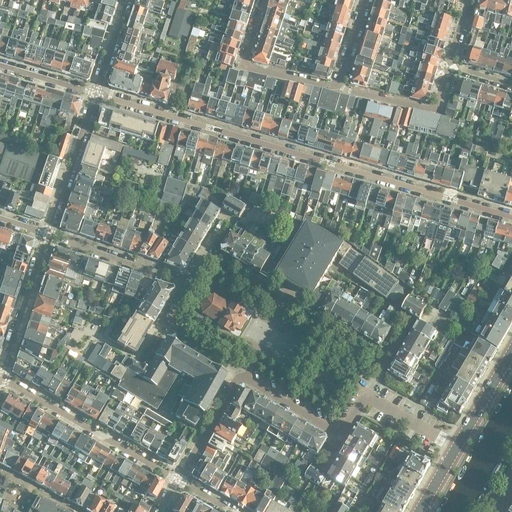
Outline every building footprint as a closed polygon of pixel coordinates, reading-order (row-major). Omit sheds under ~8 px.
[(66,0),(66,3),(71,4),(70,8),(75,9),(77,0),(66,0)] [(77,0),(75,9),(80,11),(81,7),(87,9),(89,0),(77,0)] [(100,0),(99,6),(115,10),(117,3),(108,0),(107,0),(100,0)] [(137,0),(135,0),(133,7),(148,11),(160,15),(163,7),(151,4),(137,0)] [(183,0),(180,0),(178,9),(184,11),(185,6),(189,7),(190,2),(183,0)] [(228,2),(234,4),(252,8),(254,0),(228,0),(228,2)] [(272,0),(269,10),(290,17),(293,8),(272,0)] [(289,0),(271,0),(272,0),(293,8),(295,9),(296,5),(289,2),(289,0)] [(328,0),(336,2),(334,7),(351,12),(353,3),(342,0),(328,0)] [(376,0),(373,9),(390,14),(402,18),(403,13),(392,9),(393,5),(376,0)] [(440,0),(440,2),(438,9),(437,14),(445,16),(446,13),(442,11),(443,7),(447,8),(448,4),(449,4),(449,0),(440,0)] [(449,0),(449,4),(445,16),(449,18),(452,19),(453,15),(450,14),(453,5),(456,6),(458,0),(449,0)] [(479,0),(476,10),(474,17),(476,18),(483,19),(485,13),(488,0),(479,0)] [(488,0),(485,13),(484,19),(488,20),(490,14),(494,15),(497,0),(488,0)] [(497,0),(494,15),(493,22),(501,24),(503,17),(506,0),(497,0)] [(511,1),(507,0),(506,0),(503,17),(501,24),(506,25),(507,18),(511,19),(511,18),(511,1)] [(217,9),(232,13),(249,17),(252,8),(234,4),(228,2),(228,4),(226,5),(225,7),(218,6),(217,9)] [(86,11),(97,14),(112,18),(115,10),(99,6),(89,3),(86,11)] [(0,12),(7,15),(9,8),(7,7),(1,6),(0,6),(0,5),(0,12)] [(133,7),(130,15),(146,19),(155,22),(156,19),(151,18),(152,16),(147,14),(148,11),(133,7)] [(324,13),(332,15),(348,21),(351,12),(334,7),(333,11),(328,9),(320,7),(319,9),(317,8),(316,10),(324,13)] [(17,17),(19,11),(12,9),(9,8),(7,15),(17,18),(17,17)] [(177,9),(168,36),(180,40),(181,36),(187,38),(195,13),(184,11),(178,9),(177,9)] [(373,9),(371,17),(387,22),(389,18),(404,23),(405,19),(390,14),(373,9)] [(230,18),(229,22),(246,26),(249,17),(232,13),(222,10),(221,15),(230,18)] [(269,10),(266,19),(282,24),(295,27),(296,23),(289,21),(290,17),(269,10)] [(330,19),(329,24),(345,29),(348,21),(332,15),(324,13),(316,10),(315,15),(323,17),(330,19)] [(29,13),(19,11),(17,17),(27,20),(29,13)] [(89,20),(94,22),(108,25),(109,26),(112,18),(97,14),(92,12),(89,20)] [(426,20),(433,22),(450,27),(452,19),(449,18),(436,14),(434,18),(429,16),(428,18),(427,18),(426,20)] [(130,15),(128,22),(143,26),(145,22),(153,26),(155,22),(146,19),(130,15)] [(371,17),(368,25),(385,31),(399,35),(400,30),(386,26),(387,22),(371,17)] [(426,28),(431,30),(447,35),(450,27),(433,22),(418,17),(417,22),(426,25),(426,28)] [(471,28),(479,30),(481,31),(484,20),(476,18),(474,17),(471,28)] [(75,18),(73,25),(80,27),(82,20),(75,18)] [(266,19),(263,27),(279,32),(285,34),(286,29),(297,33),(298,29),(295,27),(282,24),(266,19)] [(64,28),(66,23),(57,20),(55,26),(64,28)] [(87,27),(94,29),(105,32),(108,25),(94,22),(88,20),(86,27),(87,27)] [(127,29),(127,30),(142,35),(142,34),(153,37),(154,33),(142,29),(143,26),(128,22),(125,29),(126,30),(126,29),(127,29)] [(219,27),(226,29),(243,35),(246,26),(229,22),(227,25),(221,23),(219,27)] [(72,31),(74,25),(66,23),(65,29),(72,31)] [(313,28),(326,33),(342,38),(345,29),(329,24),(327,28),(314,24),(313,28)] [(368,25),(365,34),(382,39),(383,34),(391,37),(392,33),(385,31),(368,25)] [(83,34),(84,28),(75,26),(73,32),(83,34)] [(225,34),(224,37),(241,43),(243,35),(226,29),(219,27),(216,26),(215,30),(225,34)] [(84,28),(83,34),(91,36),(94,29),(87,27),(86,27),(85,27),(84,28)] [(279,32),(263,27),(260,35),(277,41),(287,44),(288,42),(289,40),(283,38),(285,34),(279,32)] [(325,36),(323,41),(340,46),(342,38),(326,33),(313,28),(312,32),(325,36)] [(465,45),(461,60),(463,63),(469,65),(474,48),(478,36),(479,30),(471,28),(469,35),(473,36),(470,47),(465,45)] [(20,42),(15,60),(24,62),(29,45),(25,44),(27,35),(28,30),(24,29),(20,42)] [(105,32),(94,29),(91,36),(102,39),(103,39),(105,32)] [(193,29),(191,36),(198,39),(200,31),(198,30),(193,29)] [(4,30),(0,40),(0,55),(5,57),(10,40),(7,39),(9,31),(4,30)] [(127,30),(124,37),(139,42),(140,42),(150,45),(151,40),(141,37),(142,35),(127,30)] [(416,35),(428,38),(445,44),(447,35),(431,30),(430,34),(417,31),(416,35)] [(12,32),(10,40),(5,57),(15,60),(20,42),(23,32),(18,31),(18,34),(12,32)] [(33,32),(29,45),(24,62),(33,65),(38,48),(34,47),(38,34),(33,32)] [(365,34),(363,42),(384,49),(388,51),(390,45),(381,42),(382,39),(365,34)] [(277,41),(260,35),(257,44),(274,49),(275,45),(291,50),(292,46),(287,44),(277,41)] [(400,35),(398,44),(403,46),(406,36),(400,35)] [(420,46),(426,47),(442,52),(445,44),(428,38),(416,35),(415,39),(422,42),(420,46)] [(496,35),(485,70),(494,72),(499,55),(495,54),(500,37),(496,35)] [(102,39),(91,36),(91,37),(89,45),(97,48),(97,47),(100,48),(102,39)] [(474,48),(469,65),(477,67),(482,50),(478,49),(482,37),(478,36),(474,48)] [(124,37),(121,45),(137,50),(141,51),(144,44),(139,42),(124,37)] [(195,47),(197,39),(191,37),(188,45),(191,46),(195,47)] [(208,42),(213,43),(221,46),(238,52),(241,43),(224,37),(222,41),(210,37),(208,42)] [(38,48),(33,65),(42,68),(47,51),(51,40),(46,38),(43,49),(38,48)] [(300,43),(321,49),(337,55),(340,46),(323,41),(322,44),(302,38),(300,43)] [(47,51),(42,68),(52,70),(57,53),(60,43),(51,40),(47,51)] [(482,50),(477,67),(485,70),(494,41),(490,40),(487,52),(482,50)] [(363,42),(360,50),(377,56),(382,57),(384,49),(379,48),(363,42)] [(57,53),(52,70),(61,73),(66,56),(69,45),(60,43),(57,53)] [(219,50),(218,54),(235,60),(238,52),(221,46),(213,43),(211,47),(219,50)] [(511,73),(511,43),(508,58),(503,75),(511,77),(511,73)] [(257,44),(254,52),(271,58),(278,60),(280,61),(285,62),(287,58),(273,53),(274,49),(257,44)] [(121,45),(119,53),(134,57),(148,62),(150,58),(140,55),(141,51),(137,50),(121,45)] [(187,45),(185,53),(192,55),(195,48),(187,45)] [(319,54),(318,58),(334,63),(337,55),(321,49),(307,45),(306,49),(319,54)] [(499,55),(494,72),(503,75),(508,58),(511,46),(507,45),(506,49),(505,49),(503,56),(499,55)] [(80,79),(85,61),(87,55),(88,50),(89,47),(84,46),(79,60),(75,59),(70,76),(80,79)] [(418,54),(423,56),(440,61),(442,52),(426,47),(420,46),(418,54)] [(75,59),(76,56),(78,50),(69,47),(66,56),(61,73),(70,76),(75,59)] [(360,50),(358,58),(374,63),(381,66),(384,58),(377,56),(360,50)] [(271,58),(254,52),(252,59),(254,62),(269,66),(270,62),(277,64),(278,60),(271,58)] [(422,60),(421,64),(437,69),(440,61),(423,56),(418,54),(410,52),(409,56),(422,60)] [(119,53),(116,60),(138,67),(139,63),(140,64),(142,60),(134,57),(119,53)] [(203,59),(215,63),(221,65),(227,66),(232,68),(235,60),(218,54),(217,58),(204,54),(203,59)] [(85,61),(80,79),(87,81),(89,79),(97,58),(87,55),(85,61)] [(304,63),(315,66),(332,72),(334,63),(318,58),(316,62),(305,58),(304,63)] [(358,58),(355,67),(371,72),(373,68),(389,73),(390,69),(381,66),(374,63),(358,58)] [(116,60),(113,71),(126,75),(133,78),(135,78),(137,71),(138,68),(138,67),(116,60)] [(152,87),(148,99),(153,101),(154,100),(163,103),(163,104),(167,105),(169,99),(171,92),(167,91),(171,79),(175,80),(179,65),(160,60),(155,79),(152,87)] [(147,68),(146,70),(149,71),(153,73),(156,65),(153,64),(151,63),(150,69),(147,68)] [(314,71),(312,76),(327,79),(330,77),(332,72),(315,66),(304,63),(302,67),(314,71)] [(408,69),(418,72),(435,78),(437,69),(421,64),(419,68),(409,65),(408,69)] [(371,72),(355,67),(352,75),(384,85),(386,80),(370,76),(371,72)] [(417,77),(415,81),(432,86),(435,78),(418,72),(408,69),(406,73),(417,77)] [(229,72),(226,83),(229,84),(235,85),(239,73),(239,72),(231,71),(230,70),(229,72)] [(129,93),(132,82),(125,80),(126,75),(113,71),(109,84),(109,85),(111,87),(110,87),(110,88),(111,88),(112,88),(116,89),(116,90),(129,93)] [(239,73),(235,85),(235,86),(244,88),(245,86),(248,74),(239,72),(239,73)] [(258,75),(249,73),(248,74),(245,86),(254,89),(258,75)] [(0,75),(0,106),(3,96),(8,78),(0,75)] [(267,77),(258,75),(255,85),(263,88),(267,78),(267,77)] [(352,75),(350,82),(352,85),(366,88),(368,84),(378,88),(380,84),(352,75)] [(8,78),(3,96),(0,106),(0,110),(4,111),(8,97),(12,99),(18,81),(8,78)] [(133,78),(132,82),(129,93),(138,96),(142,83),(143,81),(133,78)] [(267,78),(263,88),(273,91),(273,88),(276,80),(267,78)] [(276,80),(273,88),(282,91),(285,81),(286,80),(276,78),(276,80)] [(455,81),(451,95),(453,95),(453,96),(455,96),(459,97),(464,81),(458,79),(458,78),(455,80),(455,81)] [(406,87),(413,89),(429,95),(432,86),(415,81),(411,79),(410,83),(407,82),(406,87)] [(18,81),(12,99),(8,112),(13,114),(17,100),(22,102),(28,84),(18,81)] [(285,81),(282,91),(280,97),(289,100),(294,84),(285,82),(285,81)] [(459,97),(464,99),(468,100),(473,83),(470,82),(464,81),(459,97)] [(389,90),(388,93),(395,95),(398,84),(392,82),(389,90)] [(142,83),(138,96),(148,99),(152,87),(142,83)] [(473,83),(468,100),(472,101),(466,121),(471,122),(473,114),(476,103),(481,86),(473,83)] [(22,102),(20,110),(29,112),(37,87),(36,87),(28,84),(22,102)] [(190,101),(187,111),(197,114),(205,87),(195,84),(193,89),(190,100),(190,101)] [(294,84),(289,100),(289,101),(298,104),(301,94),(304,87),(294,84)] [(304,87),(301,94),(310,97),(313,87),(304,84),(304,87)] [(205,87),(197,114),(206,117),(211,99),(207,98),(208,93),(210,86),(206,85),(205,87)] [(411,95),(411,98),(425,101),(425,102),(428,100),(429,95),(413,89),(404,86),(403,91),(412,93),(411,95)] [(481,86),(476,103),(473,114),(478,115),(481,104),(485,105),(490,89),(481,86)] [(28,114),(28,116),(32,117),(32,115),(35,106),(40,107),(46,89),(37,87),(29,112),(28,114)] [(313,87),(310,97),(308,103),(317,106),(322,89),(313,87)] [(211,99),(206,117),(216,120),(221,102),(223,96),(222,96),(224,89),(219,88),(215,100),(211,99)] [(40,107),(38,112),(43,114),(39,126),(44,128),(49,110),(55,92),(46,89),(40,107)] [(322,89),(317,106),(317,108),(334,114),(340,94),(322,89)] [(490,89),(485,105),(489,106),(485,120),(490,121),(494,108),(498,91),(490,89)] [(498,91),(494,108),(491,117),(495,119),(497,114),(496,114),(498,109),(502,110),(507,94),(498,91)] [(49,110),(44,128),(49,129),(52,118),(56,119),(59,112),(64,95),(55,92),(49,110)] [(230,105),(225,122),(234,125),(239,107),(242,98),(242,96),(237,94),(233,106),(230,105)] [(334,114),(333,120),(342,122),(346,107),(350,97),(341,95),(340,94),(334,114)] [(511,95),(507,94),(502,110),(500,116),(510,119),(511,113),(511,110),(511,95)] [(59,112),(56,119),(66,122),(73,98),(64,95),(59,112)] [(221,102),(216,120),(224,122),(225,122),(230,105),(231,99),(223,96),(221,102)] [(446,115),(445,118),(451,119),(450,120),(459,122),(460,119),(453,117),(455,110),(460,112),(464,99),(459,97),(455,96),(452,105),(450,104),(448,104),(445,115),(446,115)] [(350,97),(346,107),(352,109),(353,107),(355,98),(350,97)] [(66,122),(63,129),(68,131),(73,117),(74,117),(76,117),(77,118),(82,103),(82,102),(80,100),(76,99),(73,98),(66,122)] [(239,107),(234,125),(242,127),(248,108),(243,107),(246,99),(242,98),(239,107)] [(355,98),(353,107),(365,111),(368,101),(355,98)] [(368,101),(365,111),(363,116),(372,119),(377,103),(368,101)] [(248,108),(242,127),(252,130),(259,105),(250,102),(248,108)] [(372,119),(367,136),(376,139),(382,120),(391,123),(395,107),(377,103),(372,119)] [(266,115),(261,133),(270,136),(275,118),(278,108),(277,107),(278,106),(277,106),(273,104),(269,116),(266,115)] [(259,105),(252,130),(261,133),(266,115),(261,114),(263,106),(259,105)] [(99,122),(98,126),(154,143),(160,124),(104,107),(101,115),(99,114),(96,121),(99,122)] [(404,109),(395,107),(391,123),(384,147),(388,149),(387,151),(392,153),(395,140),(399,126),(404,109)] [(275,118),(270,136),(279,138),(284,121),(279,119),(282,109),(278,108),(275,118)] [(399,126),(408,129),(414,111),(404,109),(399,126)] [(414,111),(408,129),(408,131),(436,137),(437,135),(441,118),(414,111)] [(285,116),(284,121),(279,138),(287,141),(292,123),(295,115),(290,113),(289,117),(285,116)] [(292,123),(287,141),(297,144),(302,126),(303,120),(299,119),(300,115),(295,114),(292,123)] [(302,126),(297,144),(305,146),(310,129),(313,118),(309,117),(308,121),(303,120),(302,126)] [(310,129),(305,146),(315,149),(320,131),(315,130),(319,119),(314,117),(310,129)] [(338,137),(333,154),(341,157),(347,139),(353,119),(347,117),(343,130),(344,131),(342,138),(338,137)] [(441,118),(437,135),(454,140),(458,127),(459,122),(450,120),(451,119),(445,118),(445,119),(441,118)] [(320,131),(315,149),(324,152),(329,134),(332,122),(327,121),(324,133),(320,131)] [(458,127),(456,133),(465,135),(466,132),(468,125),(459,122),(458,127)] [(160,124),(154,143),(163,146),(164,142),(165,142),(170,127),(160,124)] [(347,139),(341,157),(350,159),(355,142),(358,134),(353,133),(355,125),(351,124),(347,139)] [(329,134),(324,152),(333,154),(338,137),(339,132),(334,131),(336,126),(332,125),(329,134)] [(355,142),(350,159),(359,162),(365,145),(360,143),(365,127),(360,125),(355,142)] [(170,127),(165,142),(157,163),(167,166),(174,145),(178,133),(179,130),(170,127)] [(497,131),(494,141),(491,152),(491,154),(496,156),(503,131),(501,130),(498,129),(498,131),(497,131)] [(181,132),(176,147),(174,157),(178,158),(178,160),(182,161),(186,150),(191,133),(182,130),(181,133),(181,132)] [(493,133),(487,131),(484,138),(491,140),(493,133)] [(19,135),(13,133),(10,143),(16,145),(19,135)] [(191,133),(186,150),(185,155),(194,158),(195,153),(200,136),(191,133)] [(11,137),(2,134),(0,140),(9,144),(11,137)] [(92,135),(89,142),(106,148),(120,152),(122,146),(108,141),(94,136),(92,135)] [(200,136),(195,153),(199,154),(194,172),(199,174),(204,156),(210,139),(200,136)] [(210,139),(204,156),(199,174),(203,175),(209,157),(213,158),(218,141),(210,139)] [(374,147),(369,165),(377,168),(383,150),(384,147),(384,146),(380,145),(381,140),(377,139),(374,147)] [(20,140),(18,147),(29,151),(31,143),(20,140)] [(60,140),(54,158),(62,161),(68,143),(60,140)] [(392,153),(387,170),(396,173),(401,155),(403,149),(398,147),(399,141),(395,140),(392,153)] [(218,141),(213,158),(218,159),(213,176),(217,177),(222,161),(227,144),(218,141)] [(89,142),(86,154),(102,159),(106,148),(89,142)] [(401,155),(396,173),(405,176),(410,158),(409,158),(413,144),(409,143),(405,156),(401,155)] [(410,158),(405,176),(414,178),(419,161),(420,156),(416,155),(418,145),(414,143),(409,158),(410,158)] [(18,147),(14,146),(7,144),(0,164),(0,173),(2,174),(0,178),(0,188),(5,190),(7,183),(14,186),(16,179),(37,186),(52,192),(62,161),(29,151),(18,147)] [(227,144),(222,161),(217,177),(222,179),(227,162),(231,163),(236,146),(227,144)] [(369,165),(374,147),(365,145),(359,162),(369,165)] [(486,157),(488,150),(476,146),(471,145),(469,151),(470,152),(486,157)] [(236,146),(231,163),(236,165),(233,173),(238,174),(240,166),(245,149),(236,146)] [(122,152),(122,153),(157,163),(159,157),(124,147),(122,152)] [(245,149),(240,166),(238,174),(247,177),(249,169),(255,152),(245,149)] [(419,161),(414,178),(423,181),(428,163),(431,151),(427,149),(423,162),(419,161)] [(469,151),(462,149),(459,156),(468,159),(470,152),(469,151)] [(383,150),(377,168),(387,170),(392,153),(387,151),(383,150)] [(428,163),(423,181),(431,184),(432,184),(437,166),(438,162),(434,160),(436,152),(431,151),(428,163)] [(255,152),(249,169),(247,177),(251,178),(250,182),(255,183),(255,181),(258,171),(264,155),(255,152)] [(86,154),(82,165),(98,171),(102,159),(86,154)] [(437,166),(432,184),(440,186),(445,169),(450,156),(445,154),(442,163),(438,162),(437,166)] [(264,155),(258,171),(255,181),(260,182),(263,173),(268,174),(273,157),(264,155)] [(273,157),(268,174),(272,175),(267,193),(271,194),(276,177),(282,160),(273,157)] [(282,160),(276,177),(273,189),(282,191),(285,179),(286,180),(291,163),(282,160)] [(454,171),(450,189),(459,192),(459,191),(461,186),(468,162),(462,160),(458,172),(454,171)] [(445,169),(440,186),(450,189),(454,171),(457,163),(448,161),(445,169)] [(291,163),(286,180),(290,181),(286,194),(290,195),(295,182),(300,166),(291,163)] [(82,165),(79,175),(95,181),(103,183),(105,178),(97,176),(98,171),(82,165)] [(300,166),(295,182),(290,195),(292,196),(295,189),(302,191),(303,185),(308,168),(300,166)] [(467,166),(461,186),(459,191),(478,197),(485,173),(485,172),(467,166)] [(308,168),(303,185),(302,191),(308,193),(308,195),(310,196),(313,188),(318,171),(308,168)] [(318,171),(313,188),(310,197),(314,199),(316,193),(320,195),(322,190),(327,174),(318,171)] [(478,197),(484,199),(494,202),(501,177),(485,173),(478,197)] [(327,174),(322,190),(326,191),(322,203),(327,205),(331,193),(336,176),(327,174)] [(79,175),(75,184),(92,189),(99,192),(109,195),(110,190),(101,187),(103,183),(95,181),(79,175)] [(336,176),(331,193),(329,200),(331,201),(330,205),(332,206),(336,207),(340,196),(345,179),(336,176)] [(511,180),(501,177),(494,202),(504,205),(506,201),(505,200),(510,183),(511,180)] [(168,178),(163,192),(167,193),(164,201),(180,206),(187,184),(181,182),(177,181),(168,178)] [(345,179),(340,196),(335,211),(340,213),(344,197),(349,198),(354,182),(345,179)] [(355,209),(363,184),(354,182),(349,198),(347,206),(355,209)] [(75,184),(72,194),(89,200),(101,204),(103,199),(97,197),(99,192),(92,189),(75,184)] [(187,184),(180,206),(182,207),(183,207),(185,204),(196,211),(197,210),(215,221),(220,212),(222,209),(222,208),(229,197),(203,188),(187,184)] [(372,187),(363,184),(355,209),(364,212),(367,204),(372,187)] [(37,186),(34,194),(49,199),(52,192),(37,186)] [(372,187),(367,204),(365,209),(369,210),(368,215),(372,217),(376,206),(381,190),(372,187)] [(0,207),(0,208),(4,209),(10,192),(5,190),(0,188),(0,207)] [(19,196),(32,201),(47,206),(49,199),(34,194),(21,189),(19,196)] [(381,190),(376,206),(372,217),(370,224),(375,225),(380,208),(385,209),(390,192),(381,190)] [(10,192),(4,209),(13,212),(14,210),(17,201),(19,195),(10,192)] [(390,192),(385,209),(383,216),(387,217),(383,228),(388,230),(392,217),(393,212),(399,195),(390,192)] [(72,194),(69,202),(86,208),(96,211),(98,207),(88,203),(89,200),(72,194)] [(399,195),(393,212),(392,217),(396,219),(398,213),(403,214),(408,198),(399,195)] [(229,197),(222,208),(239,219),(241,216),(244,211),(246,207),(233,199),(229,197)] [(408,198),(403,214),(401,219),(406,220),(404,228),(407,230),(412,217),(417,200),(408,198)] [(417,200),(412,217),(407,232),(411,234),(416,218),(421,220),(426,203),(417,200)] [(16,204),(29,209),(44,214),(47,206),(32,201),(31,205),(25,203),(25,205),(21,204),(22,203),(17,201),(16,204)] [(268,204),(259,201),(257,206),(266,209),(268,204)] [(69,202),(66,211),(84,216),(85,217),(84,217),(89,218),(90,215),(94,216),(95,215),(96,211),(86,208),(69,202)] [(426,203),(421,220),(417,232),(421,233),(421,235),(425,236),(430,222),(435,206),(426,203)] [(23,215),(27,217),(40,221),(42,220),(44,214),(29,209),(16,204),(14,210),(13,212),(20,214),(20,212),(21,212),(21,211),(24,211),(23,215)] [(248,204),(245,209),(250,212),(254,207),(248,204)] [(435,206),(430,222),(428,228),(432,230),(433,227),(438,229),(439,225),(444,208),(435,206)] [(444,208),(439,225),(436,233),(441,234),(446,235),(448,228),(453,211),(444,208)] [(196,211),(191,220),(209,230),(215,221),(197,210),(196,211)] [(61,225),(61,227),(62,228),(63,229),(78,234),(81,226),(84,217),(85,217),(84,216),(66,211),(63,219),(61,225)] [(453,211),(448,228),(445,239),(453,242),(457,230),(462,214),(453,211)] [(462,214),(457,230),(455,237),(459,239),(458,240),(463,242),(466,233),(471,216),(462,214)] [(471,216),(466,233),(463,242),(472,244),(475,236),(479,219),(471,216)] [(81,226),(78,234),(83,236),(94,240),(97,232),(100,222),(84,217),(81,226)] [(322,220),(314,217),(311,223),(320,226),(322,220)] [(118,228),(113,246),(121,249),(127,231),(130,221),(125,220),(121,218),(119,223),(117,228),(118,228)] [(127,231),(121,249),(130,252),(137,230),(132,228),(134,223),(135,220),(131,219),(130,221),(127,231)] [(479,219),(475,236),(472,244),(481,247),(484,238),(489,221),(479,219)] [(106,233),(103,243),(113,246),(118,228),(117,228),(119,223),(113,220),(112,224),(108,223),(107,225),(106,227),(105,233),(106,233)] [(191,220),(185,229),(203,240),(209,230),(191,220)] [(489,221),(484,238),(482,245),(486,247),(488,243),(489,240),(493,241),(498,224),(489,221)] [(97,232),(94,240),(103,243),(106,233),(105,233),(106,227),(107,225),(104,224),(100,222),(97,232)] [(237,222),(234,227),(240,231),(241,229),(245,232),(248,227),(237,222)] [(343,244),(342,244),(306,224),(279,269),(268,262),(260,274),(272,281),(273,279),(275,275),(276,275),(278,276),(287,281),(287,282),(300,289),(301,290),(310,295),(312,297),(316,289),(322,279),(337,254),(343,244)] [(498,224),(493,241),(499,243),(496,255),(498,255),(501,257),(502,254),(503,251),(502,251),(504,244),(509,227),(498,224)] [(511,228),(509,227),(504,244),(502,251),(506,252),(508,248),(511,249),(511,228)] [(137,230),(130,252),(136,254),(138,255),(139,253),(141,250),(143,245),(145,246),(146,243),(147,238),(141,236),(142,235),(143,230),(138,228),(137,230)] [(241,239),(231,256),(240,262),(251,244),(259,232),(257,231),(253,228),(249,236),(248,235),(245,241),(241,239)] [(173,230),(170,234),(174,236),(179,239),(197,250),(203,240),(185,229),(182,235),(173,230)] [(222,248),(222,251),(223,251),(231,256),(241,239),(246,232),(245,232),(241,229),(240,231),(237,236),(231,232),(222,248)] [(4,230),(0,242),(0,244),(6,247),(8,242),(11,232),(4,230)] [(17,234),(11,232),(8,242),(17,246),(32,251),(35,243),(32,240),(17,234)] [(139,253),(138,255),(147,258),(159,240),(154,236),(149,233),(148,237),(147,238),(146,243),(145,246),(143,245),(141,250),(139,253)] [(167,233),(162,240),(168,244),(174,236),(170,234),(167,233)] [(354,247),(356,241),(346,238),(345,241),(354,247)] [(159,240),(147,258),(158,261),(168,247),(169,245),(168,244),(162,240),(160,239),(159,240)] [(176,245),(173,250),(176,251),(191,261),(197,250),(179,239),(176,245)] [(251,244),(240,262),(250,268),(261,250),(265,243),(262,241),(259,246),(252,242),(251,244)] [(29,259),(32,251),(17,246),(8,242),(6,247),(5,249),(11,251),(12,249),(16,250),(14,254),(29,259)] [(365,258),(351,248),(343,242),(342,244),(343,244),(337,254),(343,258),(338,265),(353,275),(365,258)] [(261,250),(250,268),(260,274),(268,262),(271,256),(275,250),(265,244),(261,250)] [(382,249),(373,246),(369,258),(377,264),(382,249)] [(158,261),(176,268),(183,270),(183,271),(186,270),(186,269),(191,261),(176,251),(173,250),(168,247),(158,261)] [(54,248),(51,256),(70,263),(74,254),(56,248),(54,248)] [(14,254),(12,262),(26,267),(29,259),(14,254)] [(74,254),(70,263),(79,266),(84,268),(86,263),(81,261),(81,259),(82,257),(74,254)] [(498,255),(491,266),(501,271),(507,260),(501,257),(498,255)] [(51,256),(48,266),(81,278),(82,275),(84,268),(79,266),(70,263),(51,256)] [(388,258),(381,256),(380,262),(386,265),(388,258)] [(0,262),(10,267),(9,270),(23,275),(26,267),(12,262),(0,258),(0,262)] [(399,282),(365,258),(353,275),(386,300),(388,297),(393,301),(399,300),(403,295),(402,289),(397,284),(399,282)] [(82,275),(81,278),(92,282),(93,279),(98,262),(88,259),(87,261),(86,263),(84,268),(82,275)] [(93,279),(103,282),(108,266),(98,262),(93,279)] [(394,267),(386,265),(385,269),(392,274),(394,267)] [(48,266),(44,277),(62,284),(76,289),(77,288),(78,288),(81,278),(48,266)] [(108,266),(103,282),(102,283),(112,286),(119,269),(117,269),(108,266)] [(119,269),(112,286),(124,290),(130,273),(119,269)] [(0,270),(0,271),(0,277),(5,279),(20,284),(23,275),(9,270),(8,273),(0,270)] [(399,279),(407,285),(410,276),(402,272),(399,279)] [(130,273),(124,290),(123,292),(134,296),(141,277),(130,273)] [(0,282),(4,284),(3,287),(17,292),(20,284),(5,279),(0,277),(0,282)] [(44,277),(41,287),(59,293),(62,284),(44,277)] [(141,277),(134,296),(138,300),(141,302),(147,292),(154,281),(141,277)] [(501,289),(505,292),(511,296),(511,281),(507,279),(501,289)] [(331,292),(334,287),(337,283),(336,282),(332,280),(329,285),(323,294),(316,289),(312,297),(311,297),(309,302),(308,303),(311,305),(311,304),(320,310),(328,296),(331,292)] [(154,281),(147,292),(165,303),(172,291),(173,290),(172,287),(171,287),(154,281)] [(0,286),(0,295),(14,301),(17,292),(3,287),(0,286)] [(41,287),(38,297),(54,303),(55,303),(61,305),(69,308),(72,301),(58,296),(59,293),(41,287)] [(328,296),(320,310),(330,316),(341,299),(344,293),(334,287),(331,292),(328,296)] [(439,291),(434,289),(430,298),(435,301),(439,291)] [(493,300),(498,304),(511,312),(511,296),(505,292),(499,289),(493,300)] [(409,297),(402,310),(419,320),(421,317),(427,307),(421,304),(423,300),(418,297),(419,295),(414,290),(410,297),(409,297)] [(141,302),(159,313),(165,303),(147,292),(141,302)] [(447,311),(456,296),(450,292),(439,310),(446,314),(447,311)] [(341,299),(330,316),(340,322),(351,305),(354,300),(344,293),(341,299)] [(0,305),(11,310),(14,301),(0,295),(0,305)] [(232,305),(214,295),(205,297),(201,304),(203,313),(221,323),(219,325),(231,332),(232,330),(234,332),(236,328),(240,330),(247,320),(243,317),(245,314),(243,312),(244,310),(233,303),(232,305)] [(478,300),(470,295),(467,299),(475,304),(478,300)] [(463,300),(456,296),(447,311),(454,315),(463,300)] [(38,297),(32,314),(49,319),(53,307),(60,309),(61,305),(55,303),(54,303),(38,297)] [(351,305),(340,322),(350,328),(361,311),(360,310),(365,303),(356,297),(354,300),(351,305)] [(362,307),(363,308),(366,309),(371,301),(367,299),(365,303),(362,307)] [(487,312),(491,315),(511,326),(511,323),(511,312),(498,304),(493,301),(487,312)] [(152,324),(159,313),(141,302),(135,313),(152,324)] [(0,314),(9,318),(11,310),(0,305),(0,314)] [(103,335),(106,337),(125,307),(121,305),(103,335)] [(381,323),(370,340),(378,345),(382,344),(381,344),(391,328),(388,327),(385,325),(394,310),(390,305),(386,313),(381,320),(380,322),(381,323)] [(102,316),(104,310),(105,309),(95,306),(95,307),(93,313),(102,316)] [(77,310),(73,322),(77,324),(80,325),(84,313),(77,310)] [(113,313),(112,313),(104,310),(102,316),(109,319),(113,313)] [(361,311),(350,328),(360,334),(371,317),(361,311)] [(476,321),(485,326),(504,338),(511,326),(491,315),(487,312),(483,319),(479,316),(476,321)] [(134,313),(116,343),(134,354),(134,353),(142,340),(143,338),(144,338),(144,337),(152,324),(152,325),(152,324),(135,313),(134,313)] [(0,324),(6,326),(9,318),(0,314),(0,324)] [(32,314),(29,322),(47,328),(49,324),(57,327),(58,323),(50,320),(49,319),(32,314)] [(371,317),(360,334),(370,340),(381,323),(380,322),(371,317)] [(412,331),(430,342),(436,332),(418,321),(412,331)] [(29,322),(26,331),(44,338),(47,328),(29,322)] [(485,326),(483,325),(476,337),(478,338),(494,348),(497,350),(504,338),(485,326)] [(26,331),(23,341),(41,348),(44,338),(26,331)] [(406,341),(424,352),(430,342),(412,331),(406,341)] [(60,343),(65,345),(70,337),(66,335),(60,343)] [(438,347),(442,349),(448,339),(444,337),(438,347)] [(454,344),(462,349),(471,354),(489,364),(496,351),(493,349),(479,341),(478,341),(474,338),(470,345),(466,343),(463,341),(460,342),(456,340),(454,344)] [(109,375),(120,380),(116,387),(156,411),(177,374),(179,375),(181,373),(188,378),(183,385),(176,396),(181,399),(183,400),(182,403),(173,417),(179,420),(190,427),(191,426),(193,428),(193,427),(201,415),(203,416),(203,415),(226,376),(225,375),(226,375),(212,367),(179,347),(179,348),(165,340),(158,352),(148,368),(141,364),(140,366),(125,356),(123,359),(119,365),(117,367),(115,366),(109,375)] [(19,351),(17,358),(32,366),(36,360),(37,360),(41,348),(23,341),(19,351)] [(52,350),(59,353),(64,344),(55,341),(52,350)] [(401,351),(419,361),(424,352),(406,341),(401,351)] [(447,357),(450,353),(448,352),(453,344),(449,341),(441,354),(447,357)] [(102,347),(97,344),(86,361),(109,375),(115,366),(117,367),(119,365),(119,364),(114,360),(112,364),(98,355),(102,347)] [(57,357),(62,359),(67,350),(62,347),(57,357)] [(58,353),(46,349),(42,361),(49,364),(52,363),(58,353)] [(456,362),(464,366),(482,377),(489,364),(471,354),(462,349),(456,362)] [(66,356),(74,361),(77,355),(70,351),(66,356)] [(401,351),(395,361),(413,371),(414,370),(419,361),(401,351)] [(445,362),(447,357),(441,354),(435,365),(435,368),(438,369),(443,361),(445,362)] [(77,355),(74,361),(80,365),(84,359),(77,355)] [(32,366),(17,358),(13,370),(13,372),(25,379),(32,366)] [(395,361),(388,372),(409,384),(413,377),(417,380),(421,374),(414,370),(413,371),(395,361)] [(448,375),(456,380),(474,390),(482,377),(464,366),(456,362),(448,375)] [(93,368),(85,364),(83,368),(90,373),(93,368)] [(32,366),(25,379),(31,383),(38,370),(32,366)] [(38,370),(31,383),(46,391),(53,379),(58,370),(54,367),(49,376),(38,370)] [(53,379),(46,391),(53,396),(63,379),(62,379),(65,374),(62,372),(58,370),(55,376),(53,379)] [(451,383),(446,391),(466,403),(474,390),(456,380),(454,378),(448,375),(446,373),(442,378),(451,383)] [(424,378),(426,379),(429,381),(431,382),(433,378),(428,375),(425,374),(422,377),(424,378)] [(424,378),(420,383),(426,386),(429,381),(426,379),(424,378)] [(63,379),(53,396),(60,400),(70,383),(63,379)] [(423,396),(420,403),(426,406),(429,400),(434,392),(436,393),(440,387),(432,382),(423,396)] [(79,393),(71,406),(78,411),(86,398),(91,389),(84,384),(81,389),(79,393)] [(73,385),(64,402),(71,406),(79,393),(81,389),(73,385)] [(241,388),(229,410),(234,413),(231,420),(235,422),(241,412),(242,409),(252,392),(245,387),(241,388)] [(440,404),(437,408),(446,413),(449,409),(459,415),(466,403),(446,391),(440,387),(436,393),(443,397),(442,399),(439,403),(440,404)] [(86,398),(78,411),(86,415),(94,402),(93,402),(98,393),(91,389),(86,398)] [(261,397),(252,392),(242,409),(251,415),(261,397)] [(94,402),(86,415),(95,420),(108,398),(98,393),(93,402),(94,402)] [(9,394),(0,409),(19,419),(27,404),(9,394)] [(261,397),(251,415),(261,421),(271,403),(261,397)] [(271,403),(261,421),(270,427),(281,409),(271,403)] [(113,413),(105,426),(113,430),(120,418),(126,408),(127,407),(123,404),(119,411),(115,409),(113,413)] [(21,419),(15,430),(22,434),(23,434),(29,424),(37,410),(29,405),(21,419)] [(99,419),(98,422),(105,426),(113,413),(105,408),(99,419)] [(120,418),(113,430),(121,435),(126,427),(125,426),(128,422),(130,418),(126,416),(130,410),(126,408),(120,418)] [(281,409),(270,427),(267,432),(277,438),(280,432),(290,415),(281,409)] [(37,410),(29,424),(23,433),(31,437),(36,428),(44,414),(37,410)] [(147,412),(144,417),(146,418),(153,422),(168,431),(171,425),(165,421),(167,419),(159,414),(158,418),(147,412)] [(44,414),(36,428),(31,437),(37,441),(41,435),(39,434),(41,430),(44,432),(51,418),(44,414)] [(290,415),(280,432),(277,438),(286,443),(287,442),(289,438),(300,420),(290,415)] [(225,416),(220,426),(237,437),(237,436),(237,437),(243,427),(235,422),(231,420),(225,416)] [(51,418),(44,432),(51,436),(59,423),(51,418)] [(126,427),(121,435),(128,439),(135,428),(136,427),(139,422),(139,421),(135,418),(134,421),(132,419),(132,418),(131,418),(126,427)] [(244,427),(246,424),(237,419),(235,422),(244,427)] [(0,429),(7,433),(10,434),(14,428),(11,426),(0,420),(0,429)] [(300,420),(287,442),(297,448),(309,426),(300,420)] [(135,428),(128,439),(134,443),(139,445),(140,443),(141,442),(144,436),(149,428),(146,427),(139,422),(136,427),(135,428)] [(59,423),(51,436),(47,443),(54,447),(58,440),(66,427),(59,423)] [(246,424),(244,427),(243,428),(253,433),(255,429),(246,424)] [(357,425),(351,437),(370,448),(376,436),(374,435),(373,433),(374,433),(371,431),(369,432),(357,425)] [(171,447),(163,460),(172,465),(175,464),(176,463),(184,448),(193,433),(193,432),(183,426),(173,442),(171,447)] [(220,426),(214,436),(227,444),(232,446),(235,441),(246,447),(248,443),(237,437),(220,426)] [(309,426),(299,444),(308,450),(319,432),(309,426)] [(66,427),(58,440),(65,444),(73,431),(66,427)] [(140,443),(139,446),(147,450),(150,447),(157,433),(149,428),(144,436),(141,442),(140,443)] [(0,435),(5,439),(11,442),(12,435),(7,433),(0,429),(0,435)] [(68,456),(72,449),(80,435),(73,431),(65,444),(61,452),(68,456)] [(319,432),(308,450),(317,455),(326,439),(325,435),(325,436),(319,432)] [(150,447),(147,450),(152,453),(155,455),(157,451),(162,441),(164,438),(157,433),(150,447)] [(0,435),(0,444),(3,446),(11,450),(14,443),(11,442),(5,439),(0,435)] [(80,435),(73,448),(67,459),(70,461),(73,455),(77,457),(80,453),(88,439),(80,435)] [(214,436),(209,445),(217,450),(222,453),(227,444),(214,436)] [(351,437),(345,447),(363,457),(368,460),(373,449),(370,448),(351,437)] [(399,438),(388,457),(393,461),(404,441),(399,438)] [(88,439),(80,453),(77,458),(84,462),(87,457),(95,444),(88,439)] [(157,451),(155,455),(163,460),(171,447),(162,441),(157,451)] [(389,450),(377,443),(374,450),(385,457),(389,450)] [(0,444),(0,454),(14,462),(18,454),(3,446),(0,444)] [(95,444),(87,457),(84,462),(81,467),(85,470),(91,459),(95,461),(103,448),(95,444)] [(209,445),(203,456),(204,457),(211,461),(217,450),(209,445)] [(345,447),(339,457),(357,467),(365,472),(370,464),(366,462),(367,459),(363,457),(345,447)] [(103,448),(95,461),(92,466),(99,470),(102,465),(110,452),(103,448)] [(276,459),(280,453),(270,448),(269,451),(267,454),(266,455),(275,460),(276,459)] [(13,468),(11,470),(19,474),(27,461),(32,453),(31,452),(24,449),(19,457),(13,468)] [(259,450),(253,460),(257,462),(261,464),(266,455),(267,454),(261,451),(259,450)] [(47,459),(48,456),(44,454),(46,453),(42,451),(39,455),(47,459)] [(102,465),(99,470),(96,476),(100,478),(106,468),(109,470),(117,456),(110,452),(102,465)] [(289,458),(280,453),(276,459),(285,464),(289,458)] [(0,454),(0,464),(10,469),(14,462),(0,454)] [(218,470),(209,487),(218,492),(219,490),(219,489),(227,475),(222,472),(231,457),(227,454),(218,470)] [(272,483),(267,491),(255,511),(267,511),(273,502),(276,497),(281,488),(291,470),(275,460),(266,455),(261,464),(257,470),(255,473),(272,483)] [(404,467),(405,467),(423,477),(425,474),(430,465),(428,464),(431,461),(425,458),(423,461),(412,455),(409,458),(404,467)] [(117,456),(109,470),(103,480),(107,482),(113,472),(117,474),(124,461),(117,456)] [(203,456),(192,475),(193,478),(200,482),(209,465),(212,461),(211,461),(203,456)] [(379,467),(381,463),(370,456),(367,460),(379,467)] [(339,457),(333,467),(351,477),(357,467),(339,457)] [(34,465),(26,478),(33,482),(46,460),(42,458),(37,466),(34,465)] [(214,468),(213,468),(209,465),(200,482),(209,487),(218,470),(223,461),(219,458),(214,468)] [(46,460),(33,482),(41,486),(48,473),(46,471),(51,462),(46,460)] [(27,461),(19,474),(26,478),(34,465),(27,461)] [(124,461),(117,474),(111,482),(115,484),(120,476),(124,478),(131,465),(124,461)] [(71,467),(64,463),(62,468),(68,471),(71,467)] [(392,476),(397,480),(416,490),(423,478),(422,478),(423,477),(405,467),(404,467),(399,464),(396,470),(392,476)] [(48,473),(41,486),(48,490),(56,477),(61,468),(57,465),(52,475),(48,473)] [(124,478),(120,485),(127,489),(139,469),(131,465),(124,478)] [(222,491),(221,494),(230,499),(239,482),(247,469),(242,466),(235,479),(230,476),(222,491)] [(309,468),(304,477),(313,482),(319,472),(310,467),(309,468)] [(327,477),(331,480),(340,484),(345,488),(351,477),(333,467),(327,477)] [(139,469),(127,489),(135,493),(146,473),(139,469)] [(60,471),(56,477),(48,490),(55,494),(63,481),(60,479),(63,473),(60,471)] [(319,472),(313,482),(325,490),(331,480),(327,477),(325,476),(319,472)] [(146,473),(135,493),(142,498),(153,477),(146,473)] [(391,476),(384,488),(408,502),(415,491),(416,490),(397,480),(391,476)] [(162,483),(153,477),(142,498),(142,499),(145,500),(147,498),(153,502),(155,499),(162,487),(163,485),(162,483)] [(63,481),(55,494),(63,498),(71,485),(73,481),(69,479),(67,483),(63,481)] [(251,480),(247,487),(238,503),(247,509),(247,508),(253,511),(255,511),(267,491),(263,489),(260,494),(253,490),(257,483),(251,480)] [(239,482),(230,499),(238,503),(247,487),(239,482)] [(71,485),(63,498),(71,502),(80,487),(72,483),(71,485)] [(80,487),(71,502),(81,508),(89,493),(80,487)] [(384,488),(377,501),(395,511),(403,511),(408,503),(408,502),(384,488)] [(89,493),(81,508),(86,511),(95,496),(89,493)] [(322,496),(318,503),(326,507),(333,495),(329,493),(326,498),(322,496)] [(347,511),(353,501),(342,494),(339,498),(337,502),(331,511),(347,511)] [(172,511),(173,511),(185,511),(192,500),(184,495),(181,495),(180,497),(176,504),(172,511)] [(36,511),(44,499),(37,496),(27,511),(36,511)] [(95,496),(86,511),(87,511),(98,511),(105,502),(95,496)] [(139,503),(131,498),(128,503),(132,504),(137,507),(139,503)] [(44,499),(36,511),(45,511),(51,503),(44,499)] [(192,500),(185,511),(198,511),(202,506),(192,500)] [(6,511),(9,503),(3,501),(0,511),(2,511),(6,511)] [(139,503),(137,507),(145,511),(147,511),(151,507),(140,501),(139,503)] [(395,511),(377,501),(370,511),(395,511)] [(105,502),(98,511),(113,511),(116,508),(105,502)] [(273,502),(267,511),(280,511),(283,508),(273,502)] [(51,503),(45,511),(54,511),(58,507),(51,503)]
